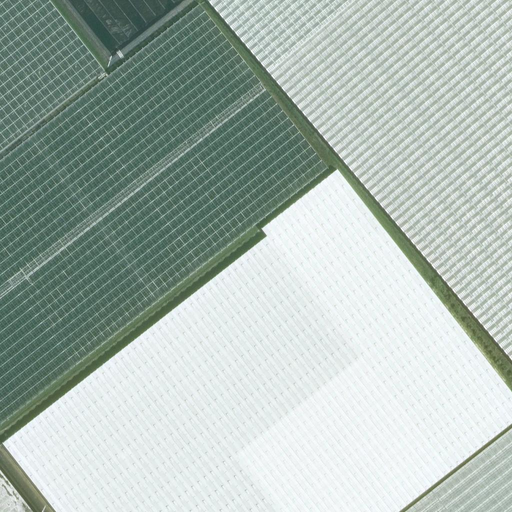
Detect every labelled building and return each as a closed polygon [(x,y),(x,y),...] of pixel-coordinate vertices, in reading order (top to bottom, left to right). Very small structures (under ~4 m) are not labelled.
[(0,0),(0,153),(105,72),(48,0),(0,0)] [(511,0),(356,0),(269,74),(511,362),(511,0)] [(149,45),(0,161),(0,425),(76,366),(150,308),(327,168),(199,5),(149,45)] [(267,237),(18,432),(2,444),(55,511),(399,511),(451,471),(511,423),(511,393),(338,171),(262,229),(267,237)] [(405,511),(511,511),(511,429),(432,492),(432,491),(405,511)]
